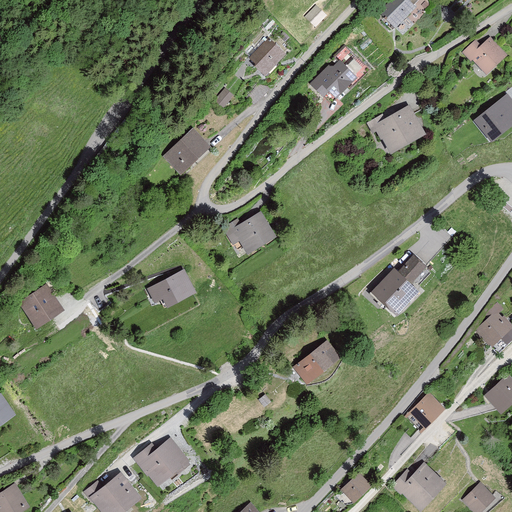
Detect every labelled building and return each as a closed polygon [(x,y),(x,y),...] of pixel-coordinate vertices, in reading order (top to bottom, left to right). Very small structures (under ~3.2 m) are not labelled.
[(415,9),(412,6),(417,0),(391,0),(378,13),(394,30),(415,9)] [(317,5),(305,16),(316,28),(328,16),(317,5)] [(506,57),(490,39),(481,47),(476,41),(461,55),(470,65),(473,62),(486,76),(506,57)] [(284,56),(267,41),(247,62),(265,78),(284,56)] [(356,80),(338,63),(332,70),(328,66),(310,86),(323,98),(328,93),(337,101),(356,80)] [(214,102),(222,110),(233,97),(225,90),(214,102)] [(511,99),(507,93),(476,118),(492,138),(511,121),(511,99)] [(426,136),(409,107),(388,119),(386,114),(367,125),(372,135),(377,132),(390,156),(426,136)] [(211,149),(193,130),(163,158),(181,177),(211,149)] [(275,239),(260,213),(240,225),(238,221),(222,229),(232,247),(239,243),(246,256),(275,239)] [(427,270),(413,257),(397,274),(393,270),(370,294),(396,318),(419,294),(411,286),(427,270)] [(193,296),(183,273),(146,289),(153,305),(162,301),(165,309),(193,296)] [(63,312),(46,287),(17,305),(33,331),(63,312)] [(502,312),(497,306),(484,317),(488,321),(475,333),(490,349),(511,329),(498,315),(502,312)] [(341,361),(328,343),(293,368),(306,387),(341,361)] [(511,405),(511,380),(508,376),(484,399),(500,416),(511,405)] [(0,424),(14,414),(0,393),(0,424)] [(442,409),(427,395),(410,413),(425,428),(442,409)] [(188,465),(169,441),(157,451),(153,445),(134,460),(158,490),(188,465)] [(421,511),(446,486),(423,465),(413,476),(407,471),(390,490),(400,499),(402,497),(418,511),(421,511)] [(128,511),(142,501),(120,473),(102,487),(98,482),(83,493),(97,511),(128,511)] [(370,488),(358,475),(340,492),(352,505),(370,488)] [(21,511),(28,508),(15,484),(0,492),(0,511),(21,511)] [(480,511),(493,499),(480,485),(462,502),(471,511),(480,511)]
